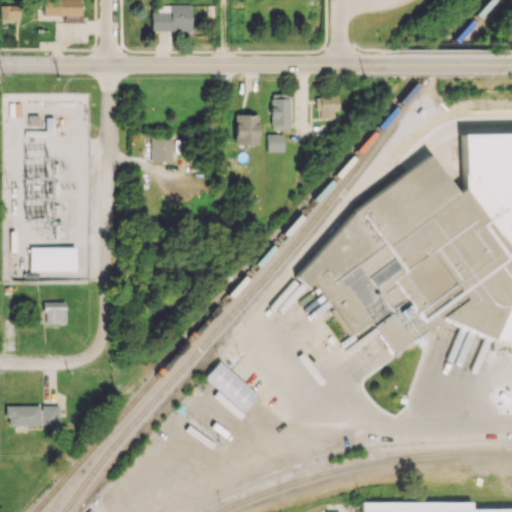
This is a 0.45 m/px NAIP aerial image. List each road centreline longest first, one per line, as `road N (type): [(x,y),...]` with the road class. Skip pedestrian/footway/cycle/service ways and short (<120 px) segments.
road 1 (secondary): [(377,66),(0,64)]
road 2 (residential): [(108,0),(106,276),(96,349)]
road 3 (track): [(238,511),(348,471),(511,460)]
road 4 (secondary): [(511,66),(377,66)]
